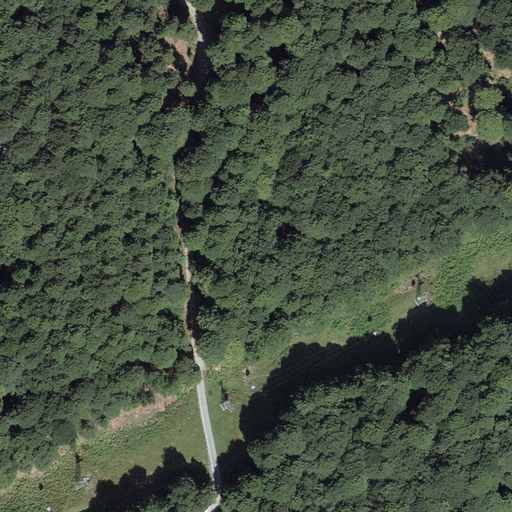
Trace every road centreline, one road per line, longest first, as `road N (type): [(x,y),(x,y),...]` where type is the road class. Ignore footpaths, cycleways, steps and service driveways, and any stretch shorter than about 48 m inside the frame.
road 1 (track): [(209,511),(219,480),(183,320),(172,206),(205,40),(184,0)]
road 2 (track): [(195,361),(207,333),(209,184),(287,59),(291,0)]
